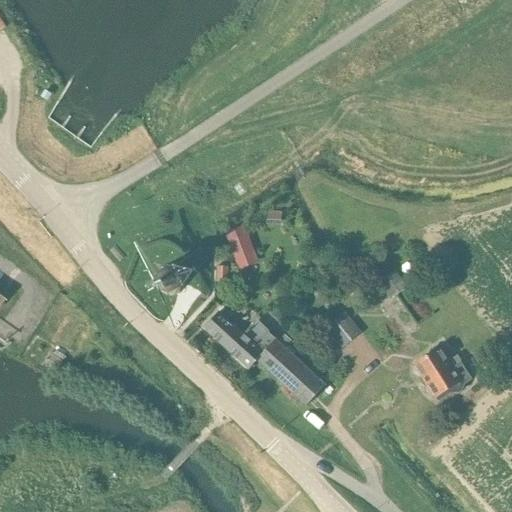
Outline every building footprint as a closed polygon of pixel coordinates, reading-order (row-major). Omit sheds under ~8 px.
[(267,225),(282,225),(282,211),(268,211),(267,225)] [(239,270),(259,263),(245,226),(225,233),(239,270)] [(155,279),(155,280),(155,281),(155,283),(156,284),(156,285),(157,287),(157,288),(158,289),(159,290),(160,291),(161,292),(162,293),(163,294),(164,294),(165,295),(166,295),(168,296),(169,296),(170,296),(172,296),(173,296),(174,296),(176,295),(177,295),(178,294),(179,294),(181,293),(182,292),(183,291),(183,290),(184,289),(185,288),(186,286),(186,285),(186,284),(187,282),(187,281),(187,280),(187,278),(199,268),(209,259),(200,247),(189,256),(178,266),(177,266),(176,265),(175,265),(173,265),(172,265),(171,265),(170,265),(168,265),(167,265),(166,265),(164,266),(163,267),(162,267),(161,268),(160,269),(159,270),(158,271),(157,272),(157,273),(156,275),(156,276),(155,277),(155,279)] [(284,258),(277,265),(293,278),(299,270),(284,258)] [(226,267),(217,267),(217,283),(226,283),(226,267)] [(383,278),(395,295),(407,286),(395,270),(383,278)] [(219,312),(204,329),(223,346),(250,370),(258,361),(307,406),(326,385),(277,340),(269,334),(271,332),(258,321),(257,319),(243,334),(223,316),(219,312)] [(345,312),(326,328),(341,347),(342,349),(362,333),(361,332),(345,312)] [(506,362),(496,346),(489,351),(487,348),(473,356),(474,359),(471,362),(480,378),(506,362)] [(441,347),(414,364),(435,399),(438,402),(454,393),(461,393),(465,386),(473,381),(461,363),(457,356),(450,360),(441,347)]
